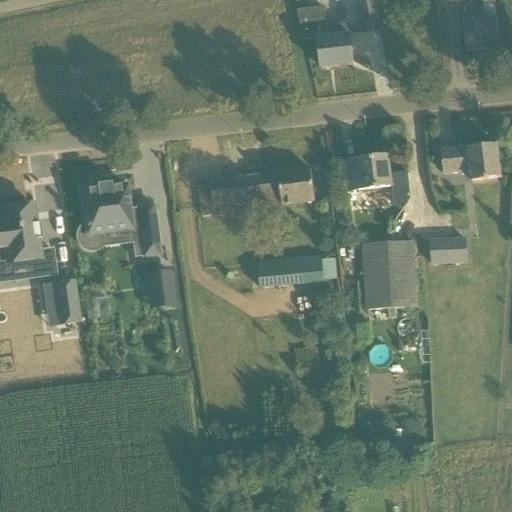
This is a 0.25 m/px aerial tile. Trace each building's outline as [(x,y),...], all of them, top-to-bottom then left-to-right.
[(307,0),(309,10),(312,41),(318,40),(322,70),(353,66),(350,35),(327,38),(324,8),(331,7),(330,0),(307,0)] [(373,0),(348,5),(354,36),(381,31),(374,0),(373,0)] [(464,23),(467,53),(501,49),(497,20),(494,0),(482,0),(485,21),(464,23)] [(502,179),(498,147),(469,150),(469,147),(442,150),(445,175),(471,172),(472,182),(502,179)] [(393,187),(389,158),(343,163),(347,193),(393,187)] [(283,207),(315,203),(311,170),(278,174),(199,185),(203,218),(278,208),(278,206),(282,205),(283,207)] [(98,195),(99,197),(94,198),(94,202),(88,203),(89,216),(84,217),(86,233),(82,238),(81,244),(84,250),(88,254),(95,255),(100,252),(104,247),(105,241),(132,238),(135,266),(163,263),(156,214),(130,217),(127,193),(111,195),(110,193),(98,195)] [(41,253),(39,241),(42,241),(42,239),(39,239),(38,228),(40,227),(40,226),(37,226),(35,206),(0,210),(2,226),(0,226),(0,249),(4,249),(6,265),(31,262),(33,280),(56,277),(53,251),(41,253)] [(467,240),(431,241),(432,267),(468,265),(467,240)] [(367,312),(417,311),(413,243),(363,246),(367,312)] [(324,284),(321,251),(257,257),(260,290),(324,284)] [(173,271),(144,276),(146,290),(149,312),(178,308),(175,286),(173,271)] [(73,283),(53,286),(59,326),(79,323),(73,283)] [(316,359),(296,361),(297,379),(317,377),(316,359)]
